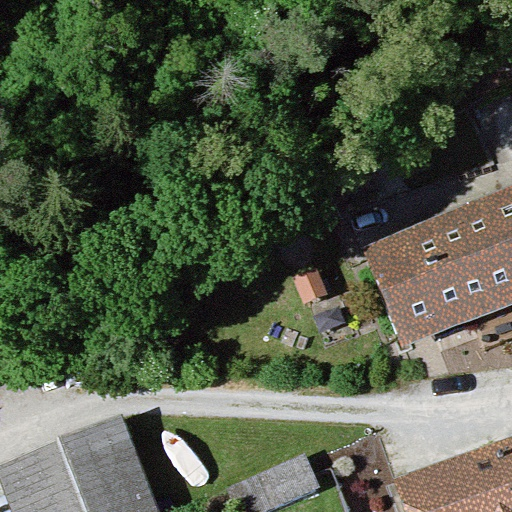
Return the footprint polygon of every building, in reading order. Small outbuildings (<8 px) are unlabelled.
[(511,203),(367,259),(403,352),(511,310),(511,203)] [(317,276),(296,285),(305,307),(326,298),(317,276)] [(156,511),(123,426),(0,474),(0,482),(11,511),(156,511)] [(511,511),(511,448),(399,488),(406,511),(511,511)] [(274,511),(319,494),(306,463),(233,494),(240,511),(274,511)]
